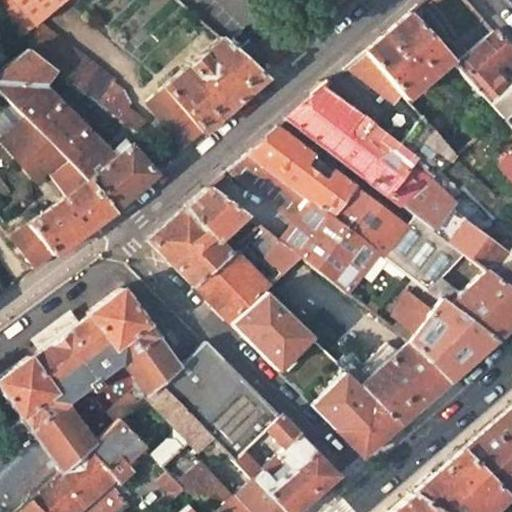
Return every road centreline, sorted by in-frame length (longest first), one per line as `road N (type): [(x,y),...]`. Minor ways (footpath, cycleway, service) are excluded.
road 1 (unclassified): [(114,233),(389,0)]
road 2 (residential): [(369,487),(114,233)]
road 3 (primary): [(511,365),(369,487)]
road 4 (residential): [(114,233),(0,314)]
